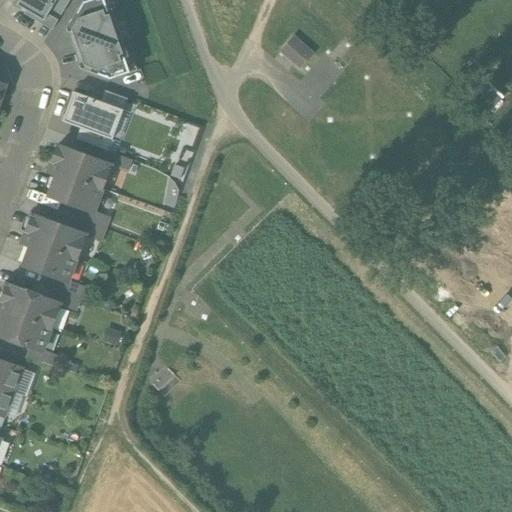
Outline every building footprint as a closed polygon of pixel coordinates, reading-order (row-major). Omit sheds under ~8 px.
[(19,0),(16,6),(44,23),(51,11),(57,0),(19,0)] [(57,0),(51,11),(61,17),(70,0),(57,0)] [(91,0),(83,3),(67,31),(80,69),(109,80),(129,74),(124,59),(128,58),(111,10),(107,11),(103,0),(91,0)] [(282,60),(307,78),(326,52),(301,34),(282,60)] [(100,103),(123,111),(127,100),(105,92),(100,103)] [(73,93),(62,123),(80,130),(112,141),(123,111),(100,103),(73,93)] [(112,141),(80,130),(76,141),(102,150),(110,153),(114,142),(112,141)] [(98,162),(58,147),(51,165),(55,167),(51,176),(55,178),(48,197),(83,210),(92,213),(93,212),(109,167),(110,166),(98,162)] [(130,161),(110,153),(102,150),(98,162),(110,166),(109,167),(125,173),(130,161)] [(92,213),(83,210),(79,221),(104,230),(109,218),(93,212),(92,213)] [(75,232),(32,216),(24,236),(29,238),(25,247),(29,249),(22,266),(57,279),(68,283),(68,282),(84,237),(85,236),(75,232)] [(104,230),(79,221),(75,232),(85,236),(84,237),(100,243),(104,230)] [(68,283),(57,279),(53,290),(79,300),(84,287),(68,282),(68,283)] [(0,336),(31,348),(42,352),(42,351),(59,307),(59,305),(49,301),(6,286),(0,302),(0,305),(3,307),(0,314),(0,316),(3,318),(0,326),(0,336)] [(79,300),(53,290),(49,301),(59,305),(59,307),(75,312),(79,300)] [(42,352),(31,348),(27,360),(54,370),(59,357),(42,351),(42,352)] [(0,349),(0,362),(11,366),(15,355),(0,349)] [(0,389),(12,393),(20,370),(11,366),(0,362),(0,389)] [(12,393),(0,389),(0,416),(3,417),(12,393)]
